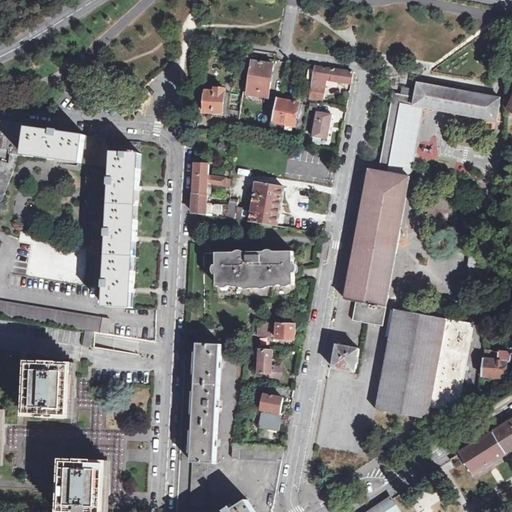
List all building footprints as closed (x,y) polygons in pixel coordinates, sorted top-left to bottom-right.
[(254,55),(249,54),(244,89),(270,93),(274,64),(253,61),(254,55)] [(316,66),(310,97),(324,99),(326,87),(322,86),(324,79),(352,84),(354,73),(354,72),(329,68),(316,66)] [(418,83),(417,90),(416,97),(401,94),(394,93),(380,171),(370,170),(368,182),(360,223),(356,247),(348,288),(346,300),(357,302),(387,308),(424,107),(497,121),(501,98),(418,83)] [(417,90),(403,87),(401,94),(416,97),(417,90)] [(226,92),(226,89),(216,88),(215,92),(207,91),(205,112),(224,113),(226,92)] [(196,90),(196,95),(200,95),(200,96),(199,111),(205,112),(207,91),(196,90)] [(278,100),(274,122),(296,126),(300,104),(278,100)] [(318,112),(313,136),(328,140),(333,114),(318,112)] [(10,153),(20,155),(24,156),(24,155),(29,127),(29,126),(0,122),(0,148),(11,150),(10,153)] [(225,122),(223,131),(236,134),(238,123),(225,122)] [(54,129),(54,131),(29,127),(24,155),(105,166),(109,137),(88,134),(88,136),(61,132),(61,130),(54,129)] [(198,129),(197,140),(206,140),(207,129),(198,129)] [(301,145),(308,146),(310,137),(303,135),(301,145)] [(114,152),(105,306),(134,308),(135,292),(135,286),(137,241),(137,235),(140,190),(140,184),(142,154),(140,154),(141,142),(126,141),(125,153),(114,152)] [(0,207),(20,155),(10,153),(9,164),(2,160),(0,165),(0,207)] [(196,163),(194,193),(209,194),(209,182),(226,186),(227,178),(209,176),(210,164),(200,164),(196,163)] [(236,219),(251,221),(278,226),(285,187),(257,183),(253,210),(252,216),(243,215),(246,208),(238,207),(236,219)] [(194,193),(193,212),(207,215),(207,214),(209,194),(194,193)] [(228,218),(236,219),(238,207),(239,200),(231,198),(228,218)] [(218,253),(218,283),(295,282),(295,252),(218,253)] [(0,316),(86,330),(94,331),(108,334),(111,319),(0,300),(0,316)] [(429,419),(429,418),(430,415),(431,409),(431,406),(446,408),(447,400),(459,403),(460,398),(461,394),(466,369),(465,369),(465,366),(466,366),(467,359),(450,356),(440,355),(447,317),(397,309),(397,310),(378,409),(384,411),(388,411),(429,419)] [(259,321),(258,335),(271,335),(271,322),(259,321)] [(297,324),(278,323),(277,339),(296,340),(297,324)] [(86,330),(84,346),(91,347),(94,331),(86,330)] [(214,507),(222,345),(199,344),(191,506),(214,507)] [(334,367),(334,368),(356,372),(360,349),(349,347),(346,346),(338,344),(334,367)] [(261,354),(260,373),(272,373),(273,350),(262,350),(261,350),(261,354)] [(482,376),(507,378),(508,362),(511,363),(511,355),(511,353),(501,352),(500,354),(498,354),(498,356),(498,357),(495,357),(495,359),(484,358),(482,376)] [(31,365),(29,414),(42,414),(42,417),(59,418),(59,415),(72,416),(74,365),(61,365),(61,361),(45,362),(44,365),(31,365)] [(283,388),(268,388),(267,395),(258,393),(256,405),(263,407),(262,409),(265,410),(280,412),(281,413),(284,398),(281,397),(283,388)] [(279,416),(280,412),(265,410),(264,413),(261,412),(259,426),(279,430),(282,416),(279,416)] [(511,420),(460,453),(473,474),(511,450),(511,420)] [(233,458),(282,461),(285,446),(234,443),(233,458)] [(66,462),(63,511),(75,511),(105,511),(108,463),(95,463),(95,460),(79,459),(78,462),(66,462)] [(255,511),(248,500),(235,508),(233,506),(226,510),(223,511),(255,511)]
